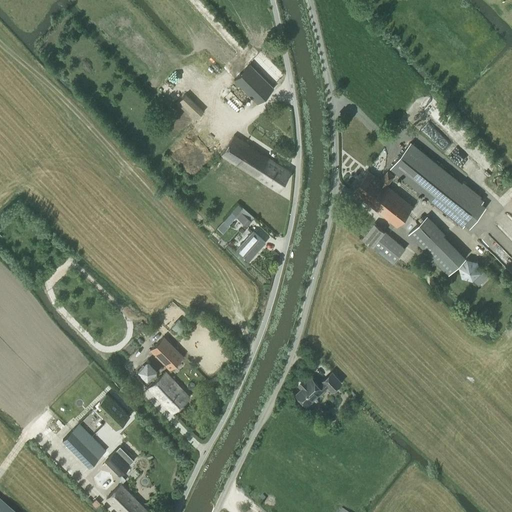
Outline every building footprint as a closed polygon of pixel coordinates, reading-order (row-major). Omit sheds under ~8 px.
[(234,79),(235,80),(258,103),(273,88),(249,64),(234,79)] [(195,120),(204,111),(185,94),(177,103),(195,120)] [(221,154),(224,156),(278,190),(290,170),(233,135),(221,154)] [(463,225),(483,200),(410,142),(390,167),(463,225)] [(367,169),(351,189),(397,225),(412,205),(386,185),(393,176),(387,171),(380,180),(367,169)] [(251,220),(241,212),(237,217),(246,225),(251,220)] [(449,273),(466,256),(426,216),(408,233),(449,273)] [(393,262),(405,247),(374,222),(362,237),(393,262)] [(249,259),(265,241),(253,230),(237,248),(249,259)] [(466,259),(459,267),(461,277),(472,281),(480,272),(477,262),(466,259)] [(170,369),(183,356),(163,336),(150,349),(170,369)] [(172,413),(189,397),(165,371),(148,387),(172,413)] [(296,384),(300,388),(295,393),(307,406),(327,387),(331,392),(342,382),(332,371),(321,381),(322,382),(319,384),(311,375),(306,379),(304,377),(296,384)] [(99,413),(116,430),(128,417),(124,412),(125,412),(113,400),(112,401),(107,396),(99,404),(104,409),(99,413)] [(81,423),(63,440),(89,467),(107,450),(81,423)] [(133,461),(118,447),(105,460),(120,474),(133,461)] [(119,511),(148,511),(120,483),(106,498),(119,511)]
